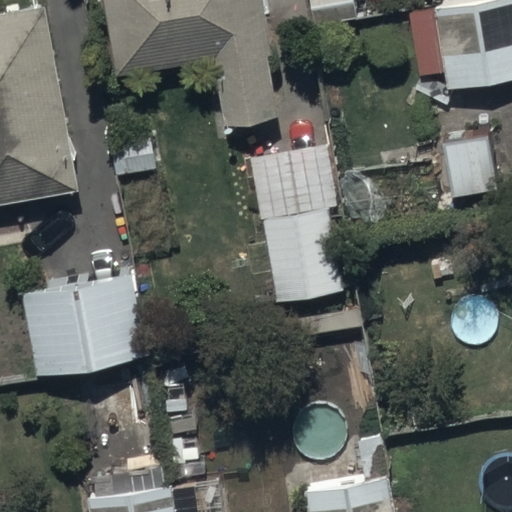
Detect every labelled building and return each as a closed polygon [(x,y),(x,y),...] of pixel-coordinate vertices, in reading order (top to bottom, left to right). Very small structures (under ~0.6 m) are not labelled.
[(50,0),(0,0),(0,184),(78,172),(50,0)] [(108,0),(117,55),(214,39),(224,102),(274,94),(259,0),(108,0)] [(511,69),(511,0),(446,0),(437,1),(437,5),(414,7),(422,70),(447,67),(448,78),(511,69)] [(497,169),(492,119),(443,124),(448,174),(497,169)] [(325,127),(252,137),(272,284),(339,275),(327,189),(333,188),(325,127)] [(134,268),(26,287),(39,366),(148,348),(134,268)] [(390,511),(383,467),(302,480),(307,511),(390,511)] [(172,511),(165,470),(83,485),(88,511),(172,511)]
